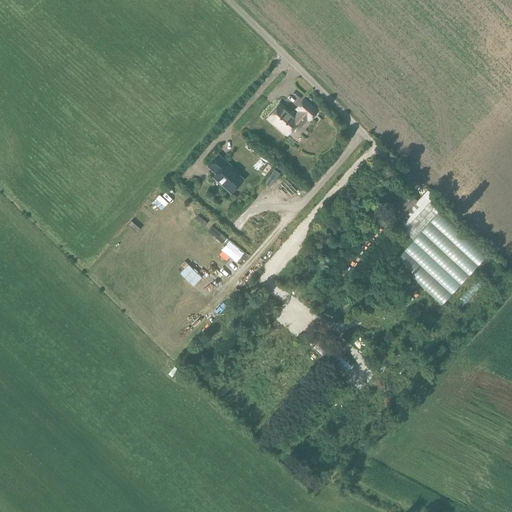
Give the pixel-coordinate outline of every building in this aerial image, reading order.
[(305,116),(309,120),(317,111),(304,100),(296,109),(299,111),(294,118),(284,109),(284,108),(279,104),(277,107),(277,108),(268,118),(270,119),(270,120),(273,122),(274,122),(287,134),(298,122),(299,123),(305,116)] [(218,174),(215,177),(231,192),(242,180),(233,172),(235,170),(219,157),(210,167),(218,174)] [(396,225),(413,240),(439,211),(422,196),(417,201),(406,191),(385,216),(395,225),(396,225)] [(155,194),(86,278),(108,296),(132,267),(138,272),(183,217),(155,194)] [(441,305),(487,255),(439,211),(394,262),(441,305)] [(222,243),(227,238),(212,226),(207,231),(222,243)] [(244,252),(229,239),(220,250),(236,262),(239,259),(244,252)] [(117,307),(141,327),(148,319),(152,322),(166,306),(162,303),(191,268),(167,248),(117,307)] [(244,262),(249,256),(244,252),(239,259),(244,262)] [(227,278),(213,267),(205,276),(219,287),(227,278)] [(458,314),(484,284),(477,279),(451,308),(458,314)] [(388,318),(411,286),(403,281),(381,313),(388,318)] [(317,331),(307,342),(344,375),(354,365),(335,347),(317,331)]
